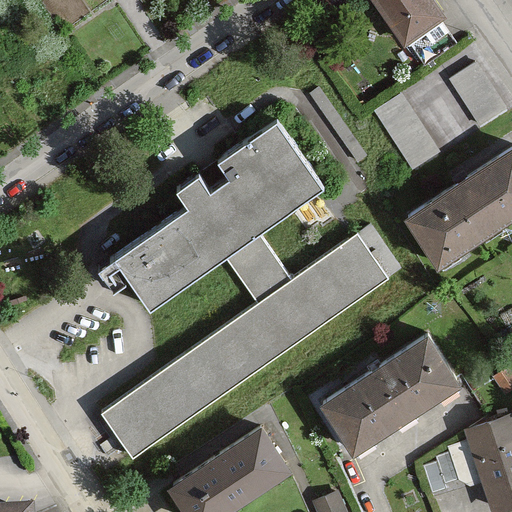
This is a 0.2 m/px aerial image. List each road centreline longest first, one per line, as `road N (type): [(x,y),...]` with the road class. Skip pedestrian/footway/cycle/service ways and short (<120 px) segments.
road 1 (residential): [(273,0),(0,196)]
road 2 (residential): [(0,360),(98,511)]
